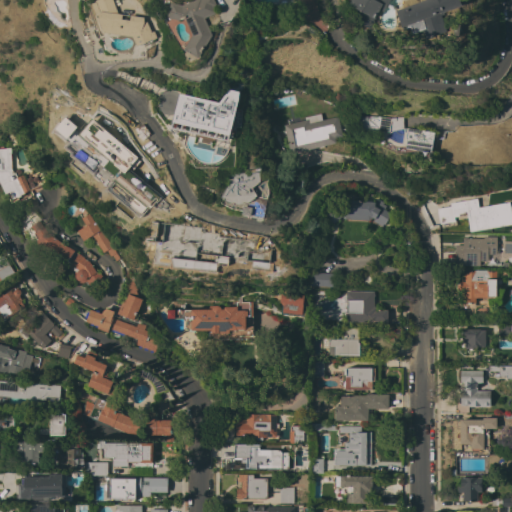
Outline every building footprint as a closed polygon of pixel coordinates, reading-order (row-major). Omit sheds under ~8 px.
[(154,31),(157,38),(146,45),(137,47),(132,37),(103,32),(96,16),(91,3),(95,2),(95,1),(96,0),(113,0),(119,14),(143,17),(143,21),(147,22),(151,31),(154,31)] [(185,3),(184,1),(186,0),(190,0),(191,1),(193,0),(212,0),(215,5),(213,6),(216,13),(204,18),(212,35),(199,58),(184,49),(192,35),(185,18),(181,19),(180,19),(179,21),(167,17),(170,2),(181,5),(185,3)] [(389,0),(383,12),(378,10),(374,17),(376,18),(370,29),(355,21),(360,11),(348,4),(350,0),(389,0)] [(420,24),(400,31),(396,19),(394,14),(393,10),(419,0),(462,0),(464,5),(443,13),(444,14),(441,15),(447,32),(426,39),(420,24)] [(48,17),(51,15),(57,22),(54,24),(48,17)] [(229,140),(238,91),(224,89),(221,102),(178,94),(171,129),(229,140)] [(483,123),(483,125),(498,124),(511,115),(511,132),(507,136),(506,134),(496,135),(497,139),(483,140),(484,145),(458,147),(457,136),(456,136),(455,125),(483,123)] [(307,119),(308,123),(337,116),(342,137),(334,138),(335,143),(290,154),(283,125),(307,119)] [(390,118),(396,117),(402,117),(403,128),(396,129),(391,130),(389,131),(388,132),(372,130),(371,131),(358,129),(360,116),(376,116),(390,118)] [(434,133),(430,153),(405,148),(406,138),(405,138),(407,128),(434,133)] [(123,145),(122,146),(124,147),(120,152),(133,161),(131,163),(138,168),(137,170),(148,179),(136,194),(126,185),(124,188),(109,176),(110,174),(101,168),(104,165),(94,157),(96,154),(95,154),(101,147),(95,143),(105,131),(123,145)] [(29,190),(24,192),(24,194),(20,195),(21,196),(17,198),(18,200),(10,203),(6,194),(5,194),(0,184),(0,147),(10,147),(11,153),(10,153),(11,169),(13,173),(14,172),(17,177),(23,175),(29,190)] [(241,214),(242,211),(233,209),(221,204),(223,199),(221,197),(234,173),(268,172),(269,193),(263,219),(241,214)] [(511,224),(469,231),(467,218),(458,219),(459,224),(449,226),(448,222),(439,224),(436,209),(450,206),(449,203),(487,197),(488,205),(508,202),(511,224)] [(385,206),(383,210),(390,214),(384,225),(383,224),(382,226),(375,222),(369,220),(368,221),(343,219),(340,216),(333,224),(325,216),(335,207),(336,199),(357,201),(357,199),(367,200),(366,201),(374,201),(375,198),(383,202),(382,204),(385,206)] [(82,241),(76,231),(85,225),(80,218),(83,217),(82,215),(85,213),(86,215),(88,213),(93,221),(94,220),(110,246),(111,245),(111,246),(113,245),(114,248),(113,249),(119,258),(115,261),(112,255),(110,256),(106,250),(103,253),(97,244),(96,245),(94,242),(95,241),(92,237),(88,239),(87,238),(86,239),(82,241)] [(74,252),(77,254),(79,252),(83,256),(82,257),(89,262),(89,263),(90,263),(92,265),(91,265),(93,269),(96,267),(102,279),(89,287),(88,284),(86,286),(84,282),(81,283),(78,283),(76,282),(75,280),(74,279),(73,276),(73,273),(74,271),(72,270),(73,269),(66,264),(64,263),(65,261),(43,246),(37,245),(36,240),(38,238),(30,226),(38,220),(47,233),(74,252)] [(190,229),(190,227),(207,232),(207,231),(216,234),(213,241),(220,243),(216,255),(202,250),(201,253),(200,253),(199,256),(187,252),(188,249),(186,248),(186,247),(177,244),(178,239),(170,237),(174,224),(190,229)] [(245,236),(243,250),(226,248),(227,234),(245,236)] [(462,245),(462,238),(483,238),(483,237),(496,237),(496,242),(499,242),(499,254),(496,254),(496,258),(487,258),(487,261),(479,261),(479,266),(454,266),(454,245),(462,245)] [(0,256),(2,255),(13,272),(0,280),(0,256)] [(332,287),(318,286),(309,285),(309,277),(312,277),(312,267),(320,267),(320,273),(333,273),(332,287)] [(488,298),(476,298),(474,298),(474,303),(459,303),(459,291),(455,291),(455,284),(458,284),(458,272),(472,272),(472,270),(495,271),(495,297),(488,297),(488,298)] [(20,302),(23,306),(1,322),(0,321),(0,287),(9,281),(15,289),(17,289),(19,291),(20,293),(19,296),(18,296),(22,301),(20,302)] [(126,298),(126,297),(126,295),(125,294),(126,293),(127,292),(124,285),(132,281),(136,290),(135,290),(138,298),(142,299),(137,313),(136,313),(133,320),(116,314),(121,302),(120,301),(122,296),(126,298)] [(326,297),(326,298),(325,299),(313,300),(312,291),(324,290),(324,293),(326,295),(326,296),(326,297)] [(373,291),(373,307),(379,307),(379,310),(386,310),(386,322),(373,322),(345,322),(345,312),(349,312),(349,309),(347,309),(347,303),(349,303),(349,301),(345,301),(345,291),(373,291)] [(281,304),(280,304),(280,302),(279,302),(280,293),(303,295),(301,316),(280,314),(281,304)] [(74,302),(70,308),(64,303),(68,297),(74,302)] [(184,320),(183,320),(165,320),(165,312),(165,308),(183,308),(183,310),(209,309),(210,307),(212,306),(214,306),(216,306),(218,306),(220,307),(221,309),(223,309),(223,307),(235,307),(235,302),(252,302),(252,316),(251,316),(252,336),(239,337),(239,339),(208,340),(208,333),(204,333),(204,330),(191,330),(191,329),(185,329),(184,320)] [(146,351),(142,350),(143,348),(140,346),(139,349),(137,348),(138,345),(130,342),(131,339),(120,335),(118,336),(116,337),(115,337),(113,336),(112,335),(111,334),(110,332),(109,331),(108,330),(107,332),(96,328),(97,326),(85,322),(86,320),(84,319),(86,312),(89,313),(90,309),(101,314),(102,311),(105,308),(114,312),(111,318),(135,327),(137,322),(145,325),(143,330),(160,336),(154,352),(152,351),(151,353),(148,352),(149,350),(146,349),(146,351)] [(38,344),(22,326),(40,310),(55,327),(44,337),(48,342),(42,348),(38,344)] [(497,335),(497,324),(511,324),(511,334),(510,334),(510,335),(497,335)] [(358,355),(329,355),(329,339),(341,339),(341,328),(357,328),(357,343),(358,343),(358,355)] [(464,343),(461,343),(461,329),(479,329),(479,330),(484,330),(484,336),(489,336),(489,348),(480,348),(464,348),(464,343)] [(59,343),(71,346),(68,358),(57,356),(59,343)] [(14,349),(25,352),(24,354),(31,356),(28,370),(21,369),(20,375),(7,372),(7,373),(0,371),(0,345),(7,347),(7,349),(14,351),(14,349)] [(80,356),(81,354),(85,356),(87,350),(96,354),(95,357),(97,358),(95,361),(97,362),(98,360),(102,362),(101,363),(106,365),(105,366),(109,367),(105,376),(113,379),(111,385),(117,387),(113,397),(87,385),(92,371),(73,363),(76,355),(80,356)] [(322,377),(310,377),(310,362),(322,362),(322,377)] [(511,378),(505,378),(505,376),(497,376),(497,371),(486,371),(486,366),(511,366),(511,378)] [(373,381),(371,381),(371,390),(344,389),(344,368),(374,368),(373,381)] [(154,391),(153,387),(150,383),(147,380),(146,379),(136,375),(138,369),(145,371),(149,373),(154,376),(158,380),(161,383),(165,387),(166,388),(167,390),(154,393),(154,391)] [(482,371),(482,375),(483,375),(483,377),(482,377),(482,383),(476,383),(476,391),(489,390),(489,407),(468,407),(468,405),(467,405),(467,413),(454,413),(454,400),(460,400),(460,391),(463,391),(463,382),(459,382),(459,371),(482,371)] [(0,396),(0,380),(59,385),(58,401),(0,396)] [(340,407),(340,396),(348,397),(349,395),(365,395),(365,394),(387,394),(387,409),(370,409),(370,411),(367,411),(367,420),(334,420),(334,406),(340,407)] [(109,425),(109,426),(107,426),(106,426),(102,424),(102,423),(102,422),(101,424),(97,422),(98,420),(97,420),(96,422),(90,419),(91,417),(83,414),(85,400),(92,404),(95,397),(118,406),(116,412),(133,419),(139,420),(138,434),(127,433),(109,425)] [(49,435),(49,413),(64,413),(64,435),(49,435)] [(275,414),(275,424),(277,424),(278,428),(275,428),(275,437),(261,437),(261,440),(254,440),(253,437),(250,437),(250,435),(235,435),(234,416),(245,416),(245,414),(259,414),(259,416),(263,416),(263,414),(275,414)] [(12,434),(0,434),(0,415),(12,415),(12,434)] [(496,417),(496,429),(488,429),(488,446),(483,446),(483,449),(481,449),(481,451),(470,451),(470,449),(468,449),(468,445),(459,445),(459,444),(458,444),(458,419),(472,419),(481,419),(481,417),(496,417)] [(170,420),(170,423),(171,423),(171,433),(169,433),(169,435),(145,435),(145,419),(149,419),(149,418),(152,418),(152,419),(155,419),(155,420),(170,420)] [(293,443),(293,442),(288,442),(288,431),(289,431),(289,427),(291,426),(303,426),(303,443),(293,443)] [(346,466),(346,452),(343,452),(343,442),(348,442),(348,433),(338,434),(338,426),(360,426),(360,432),(365,432),(365,465),(346,466)] [(138,444),(138,443),(152,443),(152,450),(153,450),(153,456),(151,456),(151,463),(138,463),(138,458),(126,458),(126,466),(111,466),(111,459),(112,459),(112,457),(100,457),(100,449),(95,449),(96,441),(104,441),(104,443),(138,444)] [(25,442),(25,444),(43,443),(43,452),(38,452),(38,464),(24,464),(24,458),(17,458),(17,455),(9,455),(9,450),(4,450),(4,442),(25,442)] [(235,457),(235,443),(259,443),(259,450),(264,450),(264,449),(275,450),(274,452),(288,453),(287,470),(272,470),(272,471),(265,471),(265,470),(246,469),(246,463),(241,462),(241,457),(235,457)] [(82,469),(65,469),(65,444),(78,444),(78,449),(79,449),(79,453),(82,453),(82,462),(82,469)] [(323,474),(311,474),(311,459),(323,459),(323,474)] [(106,462),(106,475),(82,475),(82,469),(82,462),(106,462)] [(339,473),(371,474),(371,475),(371,493),(367,493),(367,495),(366,495),(366,503),(344,503),(344,494),(351,494),(352,487),(339,486),(339,474),(339,473)] [(266,499),(235,499),(235,488),(240,489),(240,482),(237,482),(237,474),(252,474),(252,478),(266,478),(266,499)] [(50,498),(50,501),(39,501),(39,499),(24,500),(23,498),(19,498),(18,477),(49,476),(49,475),(63,475),(64,498),(50,498)] [(110,484),(116,484),(116,477),(165,478),(165,492),(149,492),(149,498),(131,497),(131,501),(110,501),(110,484)] [(480,477),(480,492),(481,492),(481,501),(462,501),(462,492),(456,492),(456,486),(460,486),(460,477),(480,477)] [(292,487),(292,503),(279,503),(279,487),(292,487)] [(395,496),(395,505),(379,505),(379,495),(395,496)] [(486,505),(490,505),(490,498),(511,498),(511,507),(510,507),(496,507),(486,507),(486,505)]
